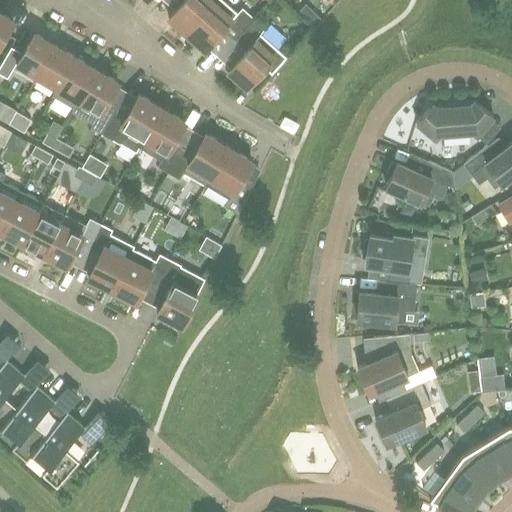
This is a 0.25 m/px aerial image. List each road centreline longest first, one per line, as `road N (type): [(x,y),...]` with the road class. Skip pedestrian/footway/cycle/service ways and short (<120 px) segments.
road 1 (residential): [(511,93),(443,76),(383,103),(361,137),(329,254),(321,320),(334,421),(380,502)]
road 2 (residential): [(88,6),(295,152)]
road 3 (residential): [(0,267),(132,338),(101,396)]
road 4 (residential): [(244,511),(251,503),(291,495),(380,502)]
road 5 (residential): [(101,396),(0,308)]
